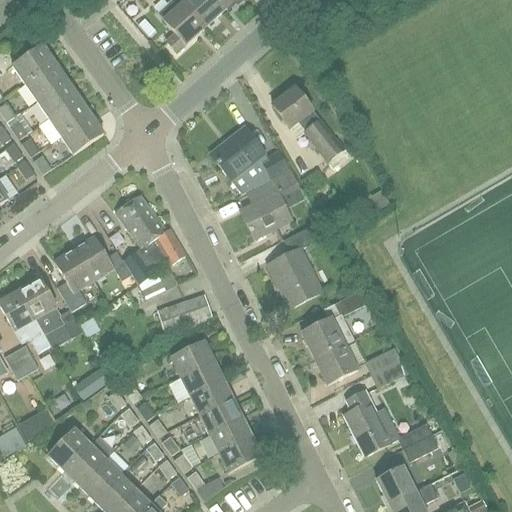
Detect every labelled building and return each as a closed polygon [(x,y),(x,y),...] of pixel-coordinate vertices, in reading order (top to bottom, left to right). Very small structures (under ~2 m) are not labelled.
[(204,29),(179,0),(172,0),(157,15),(163,22),(163,23),(175,36),(166,44),(175,55),(184,46),(184,47),(204,29)] [(187,0),(183,4),(179,0),(204,29),(225,9),(216,0),(187,0)] [(243,0),(216,0),(225,9),(234,2),(237,6),(243,0)] [(137,26),(142,31),(148,25),(144,20),(137,26)] [(24,86),(54,65),(42,47),(12,67),(24,86)] [(67,83),(54,65),(24,86),(37,104),(67,83)] [(79,100),(67,83),(37,104),(48,121),(79,100)] [(344,153),(311,112),(294,90),(271,107),(289,130),(297,140),(304,135),(327,165),(328,165),(334,172),(351,159),(345,152),(344,153)] [(91,118),(79,100),(48,121),(61,139),(91,118)] [(0,109),(0,115),(6,125),(15,119),(6,105),(0,109)] [(103,135),(91,118),(61,139),(73,156),(103,135)] [(27,136),(18,122),(9,129),(18,142),(27,136)] [(10,141),(1,128),(0,128),(0,145),(1,147),(10,141)] [(38,129),(29,135),(51,171),(61,165),(38,129)] [(265,155),(244,129),(209,156),(230,182),(265,155)] [(21,146),(30,160),(39,154),(30,140),(21,146)] [(22,158),(13,145),(5,151),(13,164),(22,158)] [(270,181),(289,171),(279,152),(267,158),(269,162),(262,166),(270,181)] [(51,171),(42,158),(33,163),(42,177),(51,171)] [(17,169),(26,182),(34,176),(26,163),(17,169)] [(289,171),(270,181),(271,184),(258,191),(264,202),(239,214),(253,241),(290,222),(280,202),(300,192),(289,171)] [(377,210),(389,204),(381,191),(370,197),(377,210)] [(122,263),(131,277),(141,294),(160,284),(165,293),(177,286),(167,268),(152,277),(152,276),(169,262),(172,265),(185,257),(168,230),(165,232),(139,198),(115,216),(140,249),(123,262),(122,263)] [(327,237),(341,229),(337,221),(323,228),(327,237)] [(283,243),(289,255),(266,267),(288,311),(321,294),(300,252),(324,239),(318,226),(283,243)] [(94,239),(73,251),(92,282),(113,270),(122,284),(131,277),(122,263),(123,262),(116,253),(107,259),(94,239)] [(92,282),(73,251),(52,264),(65,285),(57,290),(69,312),(71,315),(86,305),(78,291),(92,282)] [(40,281),(18,293),(44,339),(45,338),(64,328),(77,351),(81,349),(92,370),(88,372),(91,379),(96,376),(100,383),(109,378),(71,315),(69,312),(60,318),(40,281)] [(313,361),(353,340),(342,319),(368,305),(362,292),(323,312),(328,321),(300,335),(313,361)] [(44,339),(18,293),(0,303),(0,307),(22,346),(30,341),(38,356),(51,349),(45,338),(44,339)] [(163,334),(212,319),(205,297),(157,312),(163,334)] [(354,342),(353,340),(313,361),(326,387),(357,372),(344,347),(354,342)] [(180,380),(213,363),(203,343),(170,360),(180,380)] [(14,354),(27,377),(38,371),(25,348),(14,354)] [(370,377),(400,361),(395,350),(364,365),(370,377)] [(27,377),(14,354),(4,360),(17,383),(27,377)] [(400,361),(370,377),(377,391),(408,376),(400,361)] [(223,382),(213,363),(180,380),(189,399),(223,382)] [(83,401),(94,394),(85,381),(74,388),(83,401)] [(223,382),(189,399),(198,418),(232,401),(223,382)] [(133,406),(142,399),(132,386),(123,393),(133,406)] [(107,399),(117,412),(126,406),(116,392),(107,399)] [(344,403),(349,414),(342,417),(363,459),(391,445),(370,403),(364,392),(344,403)] [(241,420),(232,401),(198,418),(208,437),(241,420)] [(145,423),(155,417),(145,404),(136,410),(145,423)] [(130,429),(138,423),(129,410),(120,416),(130,429)] [(251,439),(241,420),(208,437),(217,455),(251,439)] [(157,421),(149,427),(158,440),(167,434),(157,421)] [(29,442),(41,433),(37,426),(24,434),(29,442)] [(132,434),(142,447),(151,440),(141,427),(132,434)] [(63,473),(89,446),(74,431),(48,457),(63,473)] [(431,436),(401,450),(409,465),(439,449),(433,435),(431,436)] [(132,437),(123,447),(132,456),(141,446),(132,437)] [(179,452),(170,438),(161,445),(171,458),(179,452)] [(251,439),(217,455),(227,475),(260,458),(251,439)] [(145,451),(155,464),(164,458),(154,444),(145,451)] [(104,461),(89,446),(63,473),(78,487),(104,461)] [(182,456),(174,462),(183,475),(192,468),(182,456)] [(137,477),(148,465),(141,458),(129,470),(137,477)] [(104,461),(78,487),(93,502),(119,476),(104,461)] [(167,481),(176,475),(167,462),(158,468),(167,481)] [(415,493),(402,468),(376,482),(388,507),(415,493)] [(195,473),(186,480),(196,492),(205,486),(195,473)] [(113,511),(134,491),(119,476),(93,502),(102,511),(113,511)] [(170,486),(180,498),(188,492),(179,479),(170,486)] [(415,493),(388,507),(390,511),(424,511),(422,507),(437,500),(430,485),(415,493)] [(134,491),(113,511),(142,511),(149,506),(134,491)] [(473,511),(485,506),(482,501),(467,508),(464,502),(445,511),(473,511)]
